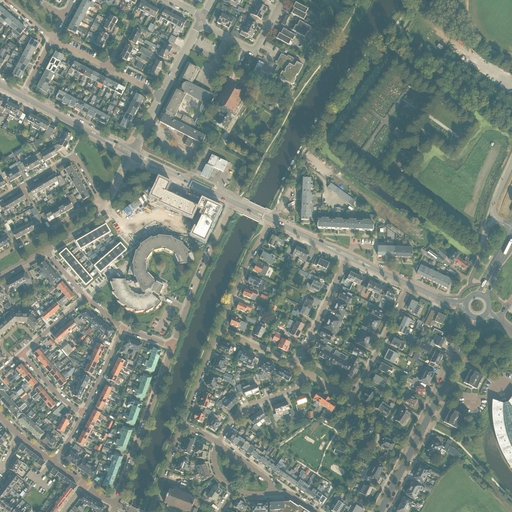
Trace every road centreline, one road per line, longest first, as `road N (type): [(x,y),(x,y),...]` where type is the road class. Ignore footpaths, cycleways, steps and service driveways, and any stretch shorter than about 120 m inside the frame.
road 1 (secondary): [(379,511),(472,316)]
road 2 (residential): [(116,503),(173,346)]
road 3 (residential): [(173,346),(231,201)]
road 4 (residential): [(349,401),(410,286)]
road 5 (residential): [(219,328),(271,220)]
